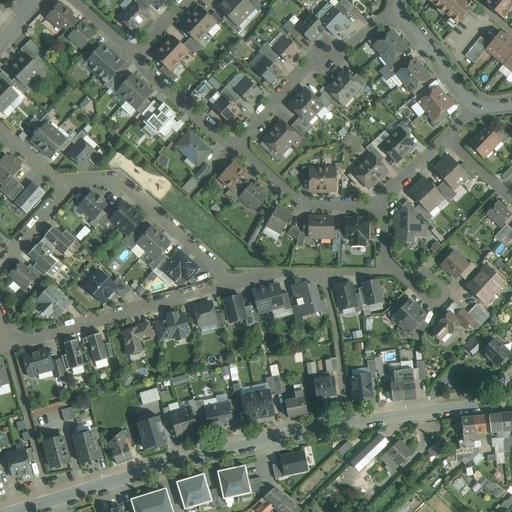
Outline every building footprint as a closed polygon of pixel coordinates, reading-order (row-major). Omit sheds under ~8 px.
[(150,6),(143,0),(131,0),(131,1),(135,4),(144,12),(150,6)] [(246,17),(227,0),(226,0),(219,8),(229,18),(237,26),(238,26),(246,17)] [(245,0),(227,0),(246,17),(254,9),(245,0)] [(257,3),(253,0),(245,0),(254,9),(258,13),(263,8),(257,3)] [(353,7),(345,0),(342,0),(340,3),(349,11),(353,7)] [(455,0),(427,0),(444,13),(455,0)] [(467,0),(455,0),(444,13),(457,24),(467,12),(471,7),(473,5),(467,0)] [(511,2),(508,0),(487,0),(484,4),(503,20),(511,8),(511,2)] [(340,3),(339,2),(333,8),(343,17),(349,11),(340,3)] [(73,15),(60,3),(47,17),(60,29),(63,26),(71,17),(73,15)] [(333,8),(332,6),(328,3),(314,17),(326,28),(333,35),(337,31),(337,32),(339,32),(340,30),(340,29),(340,28),(347,21),(343,17),(333,8)] [(144,12),(135,4),(127,12),(126,11),(124,12),(119,16),(119,18),(134,32),(149,17),(144,12)] [(481,15),(471,7),(467,12),(477,19),(481,15)] [(210,17),(200,8),(191,17),(207,32),(215,23),(216,23),(210,17)] [(223,21),(215,12),(210,17),(216,23),(215,23),(218,26),(223,21)] [(311,14),(304,21),(302,21),(300,23),(300,25),(297,28),(302,33),(311,42),(320,33),(321,33),(326,28),(314,17),(311,14)] [(71,17),(63,26),(67,30),(75,21),(71,17)] [(207,32),(191,17),(181,27),(191,37),(197,42),(198,42),(207,32)] [(237,26),(229,18),(225,22),(238,34),(242,30),(238,26),(237,26)] [(297,28),(289,20),(282,27),(295,39),(302,33),(297,28)] [(75,21),(67,30),(72,34),(80,25),(75,21)] [(72,34),(69,36),(70,40),(73,43),(76,43),(82,48),(94,34),(81,23),(80,25),(72,34)] [(371,47),(374,45),(386,36),(382,31),(368,42),(371,47)] [(386,36),(374,45),(381,55),(399,41),(392,31),(386,36)] [(489,45),(486,49),(495,56),(510,38),(506,34),(504,37),(499,33),(489,45)] [(182,46),(172,37),(163,46),(179,61),(188,52),(182,46)] [(202,46),(198,42),(197,42),(191,37),(187,41),(197,51),(202,46)] [(489,45),(480,37),(476,42),(486,50),(486,49),(489,45)] [(299,51),(284,38),(274,49),(280,56),(288,63),(299,51)] [(511,39),(510,38),(495,56),(504,63),(504,64),(511,54),(511,39)] [(197,51),(187,41),(182,46),(188,52),(192,56),(197,51)] [(399,41),(381,55),(388,64),(389,64),(398,57),(406,50),(399,41)] [(486,50),(476,42),(472,47),(482,54),(486,50)] [(274,49),(267,43),(263,47),(276,60),(280,56),(274,49)] [(92,70),(109,51),(102,45),(93,56),(85,64),(86,65),(92,70)] [(38,58),(25,46),(21,50),(25,54),(34,63),(38,58)] [(179,61),(163,46),(154,56),(164,65),(170,71),(179,61)] [(276,60),(263,47),(258,52),(265,58),(272,64),(276,60)] [(482,54),(472,47),(469,51),(478,59),(482,54)] [(109,51),(92,70),(99,77),(117,57),(115,56),(116,55),(111,51),(111,52),(109,51)] [(478,59),(469,51),(465,56),(474,64),(478,59)] [(88,52),(78,63),(83,68),(86,65),(85,64),(93,56),(88,52)] [(34,63),(25,54),(17,62),(32,77),(40,69),(34,63)] [(117,57),(99,77),(106,82),(107,83),(114,74),(123,63),(117,57)] [(398,57),(389,64),(388,64),(385,67),(389,72),(402,62),(398,57)] [(272,64),(265,58),(254,70),(269,83),(280,72),(272,64)] [(405,66),(396,74),(393,77),(391,78),(398,87),(404,83),(421,69),(414,59),(405,66)] [(32,77),(17,62),(9,71),(16,77),(24,86),(24,85),(32,77)] [(402,62),(389,72),(393,77),(396,74),(405,66),(402,62)] [(170,71),(164,65),(160,70),(173,83),(178,77),(170,71)] [(421,69),(404,83),(411,92),(421,84),(429,78),(421,69)] [(352,79),(344,71),(335,81),(352,96),(360,87),(361,86),(352,79)] [(11,82),(2,72),(0,74),(0,79),(2,81),(11,89),(15,85),(11,82)] [(389,72),(383,77),(387,81),(390,79),(391,78),(393,77),(389,72)] [(366,83),(358,73),(352,79),(361,86),(360,87),(362,88),(366,83)] [(119,79),(114,74),(107,83),(106,82),(104,85),(109,90),(110,89),(119,79)] [(127,81),(117,92),(122,96),(121,98),(126,102),(142,84),(132,75),(127,81)] [(119,79),(110,89),(115,94),(117,92),(127,81),(122,76),(119,79)] [(24,86),(16,77),(11,82),(15,85),(24,94),(29,90),(24,85),(24,86)] [(261,92),(246,79),(235,90),(242,97),(250,104),(261,92)] [(11,89),(2,81),(0,83),(0,94),(9,104),(17,96),(11,89)] [(352,96),(335,81),(327,90),(327,91),(332,96),(343,106),(352,96)] [(142,84),(126,102),(130,106),(131,105),(136,109),(137,109),(146,99),(151,93),(142,84)] [(235,90),(229,84),(225,88),(238,101),(242,97),(235,90)] [(421,84),(411,92),(415,97),(425,89),(421,84)] [(332,96),(327,91),(327,90),(323,87),(319,92),(322,95),(328,100),(332,96)] [(428,94),(418,102),(419,102),(426,111),(444,97),(436,87),(428,94)] [(238,101),(225,88),(220,93),(224,97),(224,96),(234,105),(238,101)] [(317,100),(306,89),(298,98),(314,114),(323,105),(317,100)] [(415,97),(412,99),(416,104),(419,102),(418,102),(428,94),(425,89),(415,97)] [(9,104),(0,94),(0,110),(1,112),(9,104)] [(328,100),(322,95),(317,100),(323,105),(326,109),(331,103),(328,100)] [(224,97),(213,108),(228,122),(239,110),(234,105),(224,96),(224,97)] [(444,97),(426,111),(433,120),(433,121),(443,113),(451,106),(444,97)] [(314,114),(298,98),(289,107),(300,117),(306,122),(314,114)] [(146,99),(137,109),(136,109),(136,110),(141,115),(142,115),(151,104),(146,99)] [(151,104),(142,115),(148,121),(160,107),(154,101),(151,104)] [(148,121),(147,122),(159,133),(159,132),(165,137),(172,129),(175,125),(170,120),(176,114),(169,109),(164,104),(160,107),(148,121)] [(443,113),(433,121),(433,120),(430,123),(434,128),(447,117),(443,113)] [(52,119),(47,114),(39,123),(43,127),(47,123),(47,124),(52,119)] [(306,122),(300,117),(295,122),(306,132),(311,127),(306,122)] [(175,125),(172,129),(176,133),(184,124),(180,120),(175,125)] [(298,136),(281,121),(273,131),(289,146),(298,136)] [(306,132),(295,122),(291,126),(302,137),(306,132)] [(411,133),(402,122),(397,126),(399,129),(400,129),(407,137),(411,133)] [(43,127),(31,141),(41,149),(56,132),(47,124),(47,123),(43,127)] [(494,135),(485,126),(477,135),(492,149),(500,140),(494,135)] [(407,137),(400,129),(399,129),(390,138),(405,154),(415,145),(407,137)] [(507,139),(498,130),(494,135),(500,140),(503,143),(507,139)] [(289,146),(273,131),(264,140),(273,149),(280,156),(280,155),(289,146)] [(56,132),(41,149),(50,157),(58,148),(65,140),(56,132)] [(81,132),(72,142),(77,147),(82,140),(83,141),(86,137),(81,132)] [(211,151),(189,132),(176,147),(197,166),(211,151)] [(492,149),(477,135),(469,144),(483,158),(492,149)] [(65,140),(58,148),(63,152),(71,143),(66,138),(65,140)] [(405,154),(390,138),(381,146),(388,154),(396,163),(405,154)] [(83,141),(82,140),(77,147),(69,156),(81,166),(94,151),(83,141)] [(381,147),(381,146),(375,140),(370,144),(375,150),(384,159),(388,154),(381,147)] [(280,156),(273,149),(269,154),(278,162),(283,158),(280,155),(280,156)] [(384,159),(375,150),(371,154),(372,155),(379,163),(384,159)] [(98,152),(89,161),(94,165),(102,156),(98,152)] [(379,163),(372,155),(362,164),(377,180),(387,171),(379,163)] [(460,167),(449,155),(441,163),(460,183),(468,176),(460,167)] [(7,156),(0,163),(0,180),(4,185),(5,185),(12,177),(20,168),(7,156)] [(245,174),(233,163),(219,178),(231,189),(239,180),(245,174)] [(460,183),(441,163),(433,170),(444,181),(452,190),(453,190),(460,183)] [(476,177),(464,163),(460,167),(468,176),(472,181),(476,177)] [(206,164),(194,178),(199,182),(211,168),(206,164)] [(377,180),(362,164),(353,173),(360,181),(368,189),(377,180)] [(309,169),(309,180),(309,191),(322,191),(322,169),(309,169)] [(335,169),(322,169),(322,191),(335,191),(335,180),(335,169)] [(353,173),(352,172),(347,176),(356,185),(360,181),(353,173)] [(12,177),(5,185),(4,185),(0,189),(0,190),(7,196),(19,183),(12,177)] [(436,190),(425,178),(417,185),(436,206),(443,199),(444,198),(436,190)] [(239,180),(231,189),(229,191),(233,196),(240,188),(244,184),(239,180)] [(251,185),(246,181),(244,184),(240,188),(244,192),(251,185)] [(452,190),(444,181),(440,186),(452,199),(457,194),(453,190),(452,190)] [(19,183),(7,196),(12,201),(13,200),(23,189),(24,188),(19,183)] [(33,183),(26,191),(23,189),(13,200),(16,202),(15,203),(27,214),(32,208),(34,209),(41,201),(39,200),(45,193),(33,183)] [(266,198),(251,185),(244,192),(240,197),(255,210),(266,198)] [(436,206),(417,185),(409,192),(420,204),(428,213),(436,206)] [(452,199),(440,186),(436,190),(444,198),(443,199),(447,203),(452,199)] [(233,196),(230,199),(235,203),(240,197),(244,192),(240,188),(233,196)] [(96,197),(91,193),(80,206),(86,212),(86,215),(90,218),(93,218),(94,219),(102,211),(106,206),(101,202),(102,201),(97,196),(96,197)] [(419,214),(407,201),(401,207),(403,209),(404,209),(414,219),(419,214)] [(116,213),(110,219),(111,220),(119,227),(134,211),(125,203),(116,213)] [(511,215),(498,203),(493,208),(492,207),(489,207),(487,210),(487,213),(488,213),(487,214),(501,227),(511,215)] [(428,213),(420,204),(415,208),(428,222),(433,217),(428,213)] [(290,215),(276,208),(274,211),(267,224),(267,225),(281,233),(290,215)] [(107,214),(100,222),(105,226),(111,220),(110,219),(116,213),(112,209),(107,214)] [(269,209),(262,221),(267,224),(274,211),(269,209)] [(414,219),(404,209),(403,209),(395,217),(397,219),(397,240),(411,240),(412,232),(416,232),(421,228),(414,219)] [(102,211),(94,219),(90,224),(95,228),(100,222),(107,214),(102,211)] [(134,211),(119,227),(128,235),(134,229),(143,219),(134,211)] [(321,218),(309,218),(309,238),(321,238),(321,218)] [(333,218),(321,218),(321,238),(333,238),(333,230),(333,218)] [(360,218),(353,218),(353,219),(346,219),(346,222),(346,239),(350,239),(350,246),(365,246),(365,239),(368,239),(368,219),(360,219),(360,218)] [(511,229),(506,224),(494,238),(500,243),(506,236),(511,230),(511,229)] [(85,226),(76,237),(82,241),(90,230),(85,226)] [(62,235),(53,227),(44,236),(45,237),(64,254),(73,245),(72,244),(62,235)] [(143,237),(137,243),(137,244),(146,251),(161,235),(152,227),(143,237)] [(297,240),(300,232),(292,227),(288,234),(297,240)] [(128,235),(122,242),(127,246),(139,233),(134,229),(128,235)] [(76,240),(66,230),(62,235),(72,244),(76,240)] [(306,234),(300,232),(297,240),(296,246),(302,248),(306,234)] [(139,233),(127,246),(131,251),(137,244),(137,243),(143,237),(139,233)] [(161,235),(146,251),(155,259),(161,253),(170,243),(161,235)] [(56,263),(41,249),(45,245),(41,241),(37,246),(36,245),(28,255),(29,255),(37,263),(48,272),(47,272),(48,273),(56,263),(56,262),(56,263)] [(437,242),(430,249),(434,253),(441,246),(437,242)] [(171,261),(163,270),(163,271),(175,281),(181,275),(187,281),(198,268),(179,252),(171,261)] [(453,252),(441,265),(456,278),(459,275),(468,266),(468,265),(453,252)] [(161,253),(155,259),(149,266),(153,270),(155,268),(165,257),(161,253)] [(165,257),(155,268),(161,273),(163,271),(163,270),(171,261),(166,256),(165,257)] [(471,262),(468,265),(468,266),(459,275),(465,281),(477,267),(471,262)] [(48,272),(37,263),(33,267),(44,276),(47,272),(48,272)] [(26,269),(20,264),(10,275),(15,279),(14,281),(20,286),(21,285),(26,289),(35,278),(36,278),(26,269)] [(33,267),(30,264),(26,269),(36,278),(35,278),(39,281),(44,276),(33,267)] [(504,283),(486,267),(477,276),(495,293),(504,283)] [(99,271),(85,287),(103,303),(107,298),(109,299),(114,293),(112,292),(114,290),(117,287),(113,283),(99,271)] [(495,293),(477,276),(467,287),(485,304),(495,293)] [(131,289),(118,277),(113,283),(117,287),(114,290),(123,298),(131,289)] [(377,280),(363,284),(364,287),(368,304),(368,305),(382,302),(380,294),(381,292),(380,289),(378,288),(377,280)] [(351,283),(335,287),(340,310),(355,306),(356,306),(353,295),(351,283)] [(296,302),(317,296),(315,288),(312,285),(306,286),(305,284),(292,287),(296,302)] [(278,285),(266,288),(271,309),(283,306),(284,306),(281,295),(278,285)] [(57,292),(50,287),(38,301),(44,306),(40,310),(48,316),(51,312),(57,318),(70,304),(63,298),(64,297),(58,292),(57,292)] [(364,287),(358,289),(359,294),(362,306),(368,304),(364,287)] [(266,288),(253,292),(256,302),(259,313),(271,309),(266,288)] [(288,293),(281,295),(284,306),(283,306),(285,310),(292,308),(288,293)] [(359,294),(353,295),(356,306),(355,306),(357,312),(363,311),(362,306),(359,294)] [(240,295),(224,300),(230,323),(245,319),(246,319),(243,308),(240,295)] [(317,296),(296,302),(298,306),(300,316),(301,316),(313,313),(313,312),(320,310),(321,310),(320,307),(317,296)] [(401,308),(392,318),(401,326),(418,308),(409,300),(401,308)] [(256,302),(249,304),(250,306),(254,321),(261,319),(259,313),(256,302)] [(214,311),(211,303),(194,308),(199,326),(208,323),(208,324),(216,322),(217,322),(214,311)] [(397,304),(388,314),(392,318),(401,308),(397,304)] [(490,316),(477,304),(468,314),(473,319),(481,326),(490,316)] [(250,306),(243,308),(246,319),(245,319),(247,326),(254,324),(254,321),(250,306)] [(300,316),(298,306),(292,308),(296,325),(303,324),(301,316),(300,316)] [(418,308),(401,326),(410,334),(411,332),(422,321),(426,316),(418,308)] [(468,314),(462,309),(454,318),(460,323),(465,328),(473,319),(468,314)] [(224,327),(220,310),(214,311),(217,322),(216,322),(218,329),(224,327)] [(176,312),(167,315),(168,318),(166,319),(166,320),(171,337),(171,338),(189,333),(183,314),(178,316),(177,312),(176,312)] [(454,318),(449,313),(439,323),(440,324),(432,333),(433,334),(433,337),(435,339),(438,339),(439,340),(448,331),(450,334),(460,323),(454,318)] [(166,320),(154,323),(159,341),(171,337),(166,320)] [(422,321),(411,332),(416,337),(427,325),(422,321)] [(148,324),(136,327),(136,329),(137,328),(140,341),(152,337),(148,324)] [(136,329),(123,332),(129,355),(143,351),(140,341),(137,328),(136,329)] [(100,333),(88,337),(90,342),(90,345),(91,345),(92,351),(95,362),(95,363),(107,359),(107,358),(103,345),(100,334),(101,334),(100,333)] [(510,355),(494,339),(481,352),(497,367),(503,362),(510,355)] [(76,340),(64,343),(67,355),(71,368),(71,369),(84,366),(76,340)] [(476,341),(467,350),(472,355),(481,346),(476,341)] [(109,343),(103,345),(107,358),(113,357),(109,343)] [(32,352),(25,354),(24,356),(23,356),(29,376),(29,375),(31,377),(36,375),(37,373),(53,369),(51,362),(48,349),(34,353),(32,352)] [(71,368),(67,355),(62,356),(65,370),(71,368)] [(337,358),(330,359),(330,360),(331,368),(332,372),(338,371),(337,358)] [(2,360),(0,360),(0,387),(2,385),(8,383),(2,360)] [(61,360),(51,362),(53,369),(55,378),(65,375),(61,360)] [(376,378),(373,360),(367,361),(369,375),(370,379),(376,378)] [(315,362),(306,363),(308,374),(317,373),(315,362)] [(424,364),(416,365),(418,381),(426,380),(424,364)] [(412,369),(401,370),(404,401),(416,399),(412,369)] [(401,370),(393,371),(394,384),(390,384),(392,402),(404,401),(401,370)] [(369,375),(351,377),(354,399),(372,397),(370,379),(369,375)] [(279,376),(272,377),(275,394),(283,393),(279,376)] [(272,377),(266,379),(269,391),(270,396),(275,394),(272,377)] [(333,378),(314,381),(317,399),(336,396),(333,378)] [(239,384),(233,385),(236,399),(236,403),(242,401),(241,397),(242,396),(239,384)] [(296,400),(285,402),(288,418),(307,414),(301,385),(293,386),(296,400)] [(143,403),(160,400),(158,388),(141,392),(143,403)] [(269,391),(255,394),(260,417),(273,415),(270,396),(269,391)] [(242,396),(241,397),(242,401),(246,420),(260,417),(255,394),(242,396)] [(236,399),(228,400),(229,404),(231,412),(238,411),(236,403),(236,399)] [(203,400),(194,402),(199,419),(206,418),(204,409),(205,409),(203,400)] [(229,404),(218,406),(222,427),(234,425),(231,412),(229,404)] [(205,409),(204,409),(206,418),(209,430),(222,427),(218,406),(205,409)] [(73,407),(67,409),(70,420),(76,419),(73,407)] [(190,407),(180,410),(188,437),(198,434),(190,407)] [(169,408),(163,409),(168,426),(174,424),(170,413),(169,408)] [(67,409),(61,410),(64,422),(70,420),(67,409)] [(188,437),(180,410),(170,413),(174,424),(178,440),(188,437)] [(511,423),(511,413),(500,414),(503,438),(508,437),(508,431),(511,430),(511,423)] [(500,414),(489,415),(491,433),(496,433),(497,439),(503,438),(500,414)] [(161,415),(139,420),(144,448),(167,444),(161,415)] [(484,416),(473,417),(475,435),(479,435),(486,434),(484,416)] [(473,417),(461,418),(463,436),(472,435),(475,435),(473,417)] [(97,427),(91,429),(92,432),(94,440),(100,439),(97,427)] [(131,439),(127,430),(122,432),(125,441),(131,439)] [(122,431),(109,443),(117,465),(132,459),(127,444),(125,441),(122,432),(122,431)] [(92,432),(74,436),(82,463),(99,459),(94,440),(92,432)] [(472,435),(463,436),(464,444),(460,445),(460,450),(470,448),(474,448),(472,435)] [(475,435),(472,435),(474,448),(481,447),(479,435),(475,435)] [(442,436),(427,450),(435,458),(450,444),(442,436)] [(69,463),(62,437),(45,442),(52,468),(69,463)] [(508,437),(503,438),(504,452),(509,451),(509,445),(511,445),(511,439),(511,437),(508,437)] [(377,438),(348,465),(356,474),(385,446),(377,438)] [(497,439),(492,439),(493,447),(495,447),(495,453),(504,452),(503,438),(497,439)] [(398,441),(381,458),(394,471),(412,454),(398,441)] [(353,447),(349,443),(340,451),(344,455),(353,447)] [(31,448),(25,450),(28,462),(34,460),(31,448)] [(470,448),(461,450),(462,458),(471,457),(470,448)] [(25,450),(16,452),(22,475),(31,473),(28,462),(25,450)] [(16,452),(7,455),(10,467),(13,478),(22,475),(16,452)] [(307,470),(303,453),(281,457),(285,475),(307,470)] [(477,465),(484,457),(479,453),(472,461),(477,465)] [(10,467),(7,455),(1,456),(1,457),(4,468),(10,467)] [(218,472),(224,500),(251,494),(245,466),(218,472)] [(486,493),(494,488),(481,470),(467,479),(477,494),(484,489),(486,493)] [(177,484),(185,510),(212,501),(204,476),(177,484)] [(331,499),(338,492),(330,484),(323,491),(331,499)] [(287,499),(274,487),(263,498),(269,504),(274,508),(276,510),(287,499)] [(132,500),(135,511),(173,511),(167,489),(132,500)] [(287,499),(276,510),(279,511),(278,511),(298,511),(301,510),(287,499)]
